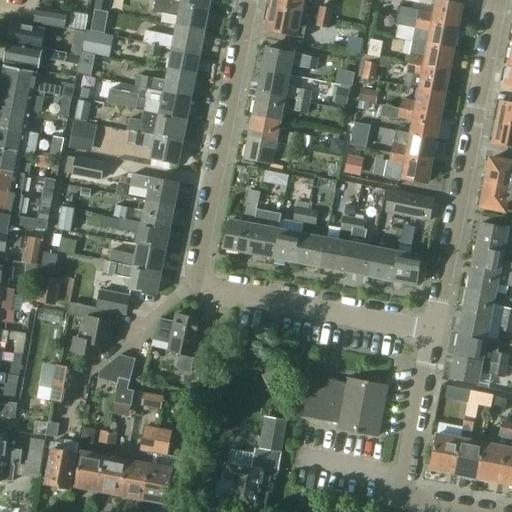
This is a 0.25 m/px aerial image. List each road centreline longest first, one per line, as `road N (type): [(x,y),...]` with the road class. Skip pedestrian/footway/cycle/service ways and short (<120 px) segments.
road 1 (residential): [(433,328),(195,284),(252,0)]
road 2 (residential): [(433,328),(497,0)]
road 3 (residential): [(464,511),(420,503),(406,491),(433,328)]
